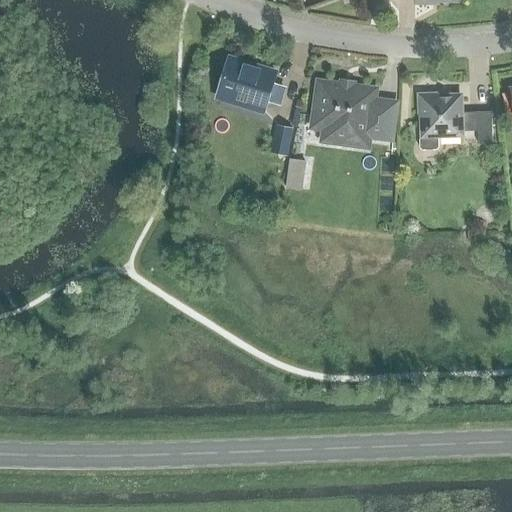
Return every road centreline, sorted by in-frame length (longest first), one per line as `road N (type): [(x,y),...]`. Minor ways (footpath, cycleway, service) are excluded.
road 1 (primary): [(511,443),(0,455)]
road 2 (residential): [(511,40),(427,48),(357,43),(217,5)]
